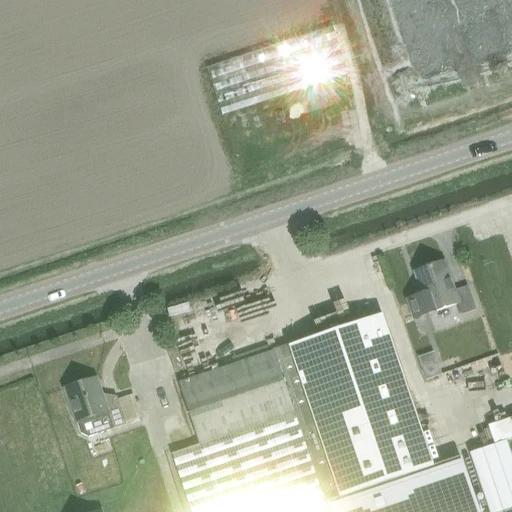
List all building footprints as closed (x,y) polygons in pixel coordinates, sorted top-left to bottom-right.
[(205,67),(222,116),(347,74),(332,26),(205,67)] [(257,156),(263,166),(282,154),(276,144),(257,156)] [(414,272),(428,314),(457,304),(461,315),(476,310),(467,286),(454,291),(444,262),(414,272)] [(284,285),(275,291),(295,319),(303,313),(284,285)] [(326,511),(477,511),(458,454),(429,465),(400,378),(378,314),(273,352),(294,413),(323,502),(326,511)] [(294,413),(273,352),(178,384),(199,445),(294,413)] [(75,423),(76,423),(80,434),(88,438),(126,425),(117,398),(104,403),(96,379),(64,389),(75,423)] [(326,511),(323,502),(294,413),(199,445),(171,454),(190,511),(326,511)]
